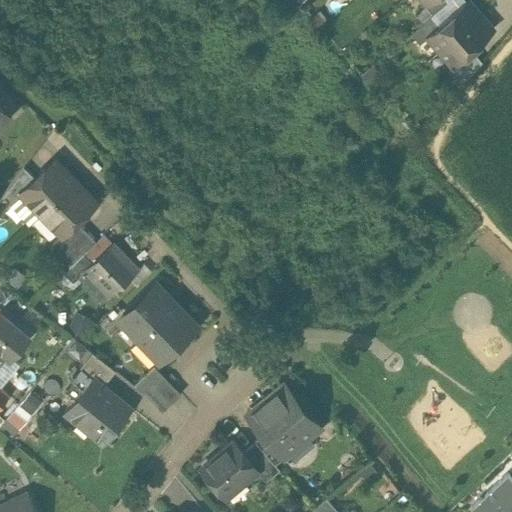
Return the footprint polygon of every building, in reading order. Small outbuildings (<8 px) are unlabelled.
[(427,0),(426,2),(415,12),(422,21),(433,11),(446,0),(427,0)] [(464,0),(441,20),(426,34),(427,35),(438,49),(481,12),(470,0),(464,0)] [(422,21),(410,31),(419,41),(427,35),(426,34),(441,20),(433,11),(422,21)] [(481,12),(438,49),(451,63),(471,47),(494,27),(481,12)] [(451,63),(445,68),(460,84),(481,59),(471,47),(451,63)] [(0,105),(0,127),(11,116),(0,105)] [(35,179),(20,194),(21,195),(41,215),(75,181),(55,160),(35,179)] [(24,168),(1,197),(10,206),(21,195),(20,194),(35,179),(24,168)] [(75,181),(41,215),(60,235),(61,235),(76,221),(96,202),(75,181)] [(76,221),(61,235),(60,235),(48,246),(69,268),(83,254),(96,242),(76,221)] [(92,262),(85,269),(110,295),(137,269),(112,243),(92,262)] [(69,268),(63,274),(73,283),(85,269),(92,262),(83,254),(69,268)] [(156,285),(122,318),(121,318),(119,320),(138,340),(176,303),(168,295),(169,295),(157,283),(155,285),(156,285)] [(176,303),(138,340),(158,360),(160,358),(159,357),(193,324),(194,325),(196,323),(185,311),(184,312),(176,303)] [(29,336),(0,312),(0,311),(0,348),(7,354),(11,358),(29,336)] [(92,321),(76,316),(70,335),(86,340),(92,321)] [(115,370),(93,353),(81,368),(81,369),(92,377),(93,376),(103,385),(115,370)] [(154,365),(134,384),(143,392),(153,383),(162,374),(154,365)] [(81,369),(65,389),(76,397),(92,377),(81,369)] [(27,394),(0,370),(0,388),(9,396),(5,401),(14,409),(27,394)] [(180,392),(162,374),(153,383),(171,401),(176,397),(180,392)] [(76,397),(64,411),(103,442),(131,407),(120,398),(103,385),(93,376),(92,377),(76,397)] [(171,401),(153,383),(143,392),(162,411),(171,401)] [(293,395),(283,384),(248,414),(263,432),(284,456),(311,434),(316,432),(319,427),(318,422),(312,418),(293,395)] [(9,396),(0,388),(0,406),(5,401),(9,396)] [(16,432),(45,399),(33,389),(4,421),(16,432)] [(284,456),(263,432),(254,440),(256,442),(275,464),(284,456)] [(244,452),(233,440),(201,467),(222,492),(230,485),(236,480),(244,481),(257,470),(258,469),(244,452)] [(275,464),(256,442),(244,452),(258,469),(257,470),(266,480),(280,469),(275,464)] [(511,476),(507,472),(471,507),(475,511),(500,511),(511,501),(511,476)] [(0,505),(0,511),(37,511),(28,492),(0,505)] [(326,496),(307,511),(337,511),(339,511),(326,496)] [(511,511),(511,501),(500,511),(511,511)]
